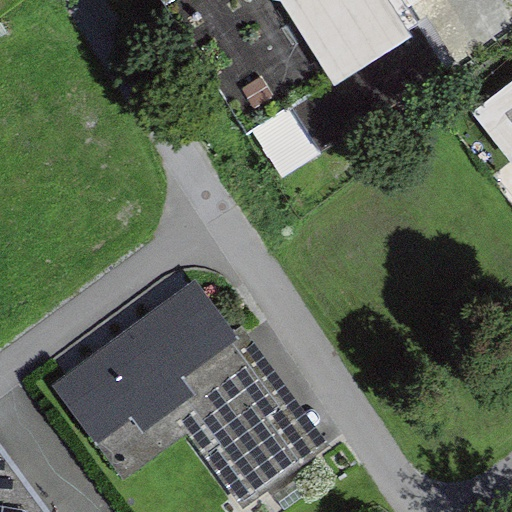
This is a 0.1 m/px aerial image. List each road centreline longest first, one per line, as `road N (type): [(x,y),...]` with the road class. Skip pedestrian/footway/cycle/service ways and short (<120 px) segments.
road 1 (residential): [(222,217),(421,511)]
road 2 (residential): [(0,377),(222,217)]
road 3 (residential): [(88,0),(222,217)]
